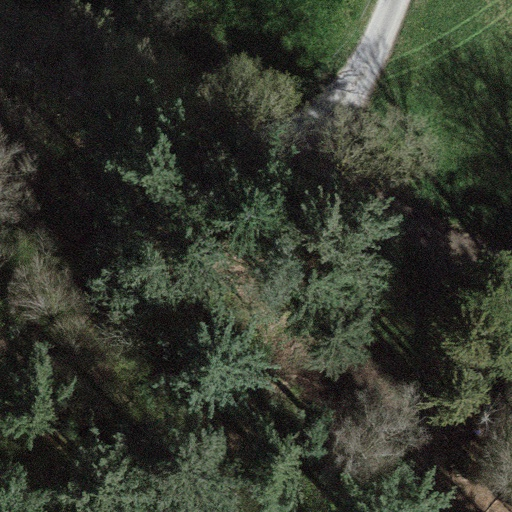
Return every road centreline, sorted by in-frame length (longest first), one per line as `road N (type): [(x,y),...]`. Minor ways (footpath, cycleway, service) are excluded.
road 1 (track): [(0,61),(168,119),(313,136),(359,88),(393,0)]
road 2 (track): [(467,511),(478,492),(313,136)]
road 3 (track): [(511,191),(313,136)]
